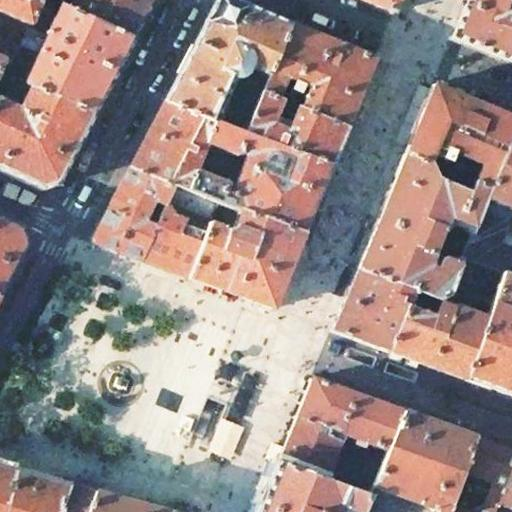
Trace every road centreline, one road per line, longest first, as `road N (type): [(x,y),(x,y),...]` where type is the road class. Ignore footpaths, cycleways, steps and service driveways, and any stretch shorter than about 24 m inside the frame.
road 1 (residential): [(61,228),(81,260),(511,425)]
road 2 (residential): [(184,0),(61,228)]
road 3 (residential): [(61,228),(0,346)]
